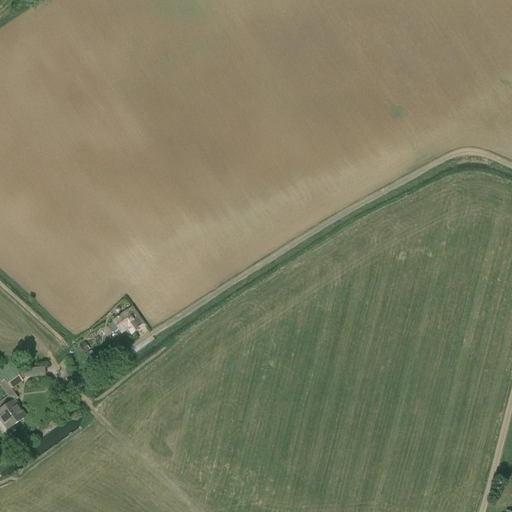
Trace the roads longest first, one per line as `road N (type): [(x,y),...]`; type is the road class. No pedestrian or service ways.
road 1 (track): [(511,165),(485,154),(451,155),(154,333)]
road 2 (track): [(0,488),(100,420)]
